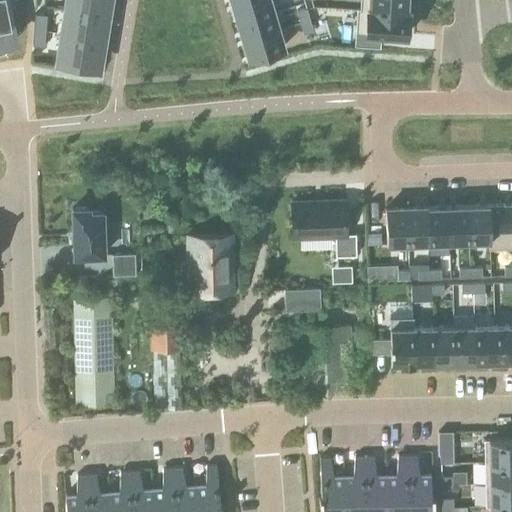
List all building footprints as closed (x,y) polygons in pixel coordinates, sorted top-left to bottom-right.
[(0,0),(0,41),(14,39),(7,6),(15,4),(13,0),(0,0)] [(67,0),(58,60),(97,66),(107,0),(67,0)] [(269,0),(248,0),(233,4),(239,22),(273,11),(269,0)] [(360,0),(360,8),(359,9),(405,12),(405,11),(405,0),(360,0)] [(310,19),(306,7),(299,10),(302,21),(310,19)] [(357,8),(354,44),(379,46),(380,33),(406,35),(408,12),(405,11),(405,12),(359,9),(360,8),(357,8)] [(273,11),(239,22),(244,39),(278,29),(273,11)] [(46,22),(47,14),(35,13),(34,21),(46,22)] [(313,31),(310,19),(302,21),(306,33),(313,31)] [(46,30),(46,22),(34,21),(34,29),(46,30)] [(45,38),(46,30),(34,29),(33,37),(45,38)] [(278,29),(244,39),(249,57),(283,47),(278,29)] [(44,46),(45,38),(33,37),(33,45),(44,46)] [(344,199),(291,201),(293,237),(335,235),(336,255),(356,255),(355,233),(345,234),(344,199)] [(511,203),(487,204),(489,240),(489,248),(511,247),(511,203)] [(487,204),(467,205),(468,240),(489,240),(487,204)] [(467,205),(447,206),(448,241),(468,240),(467,205)] [(426,206),(406,207),(407,243),(428,242),(426,206)] [(447,206),(426,206),(428,242),(448,241),(447,206)] [(89,207),(72,208),(74,255),(104,254),(103,211),(89,211),(89,207)] [(406,207),(385,208),(387,244),(407,243),(406,207)] [(234,288),(232,233),(186,235),(188,289),(234,288)] [(135,252),(112,253),(113,274),(135,274),(135,252)] [(343,264),(343,281),(351,281),(351,264),(343,264)] [(470,267),(459,267),(459,276),(471,276),(470,267)] [(482,267),(470,267),(471,276),(482,275),(482,267)] [(441,268),(429,269),(430,277),(441,277),(441,268)] [(409,269),(397,270),(397,275),(398,278),(400,278),(410,278),(409,269)] [(429,269),(418,269),(418,278),(430,277),(429,269)] [(410,278),(400,278),(400,287),(401,287),(412,286),(412,284),(411,278),(410,278)] [(511,280),(502,281),(502,290),(511,289),(511,280)] [(473,282),(461,283),(462,292),(473,291),(473,282)] [(484,282),(473,282),(473,291),(485,291),(484,282)] [(444,284),(432,284),(432,293),(444,293),(444,284)] [(319,287),(284,288),(285,309),(285,310),(320,308),(319,287)] [(401,287),(399,296),(421,301),(423,292),(401,287)] [(114,404),(112,295),(73,296),(75,405),(114,404)] [(413,317),(390,317),(391,363),(395,362),(395,365),(414,364),(414,362),(414,327),(413,317)] [(183,408),(183,406),(181,349),(184,349),(183,324),(152,325),(156,409),(183,408)] [(352,389),(350,324),(298,325),(300,391),(352,389)] [(511,324),(495,325),(496,360),(511,359),(511,324)] [(475,325),(454,326),(455,361),(476,361),(475,325)] [(495,325),(475,325),(476,361),(496,360),(495,325)] [(434,326),(414,327),(414,362),(435,362),(434,326)] [(454,326),(434,326),(435,362),(455,361),(454,326)] [(511,438),(483,439),(483,461),(511,460),(511,438)] [(452,453),(440,454),(440,462),(452,462),(452,453)] [(396,475),(386,475),(387,499),(408,498),(407,454),(398,454),(396,475)] [(417,454),(407,454),(408,498),(433,497),(433,494),(431,494),(430,474),(420,474),(417,454)] [(353,476),(343,476),(344,500),(365,499),(364,455),(355,455),(353,476)] [(374,455),(364,455),(365,499),(387,499),(386,475),(377,475),(374,455)] [(297,456),(299,486),(310,485),(309,456),(297,456)] [(321,497),(319,497),(319,499),(319,500),(344,500),(343,476),(333,476),(330,456),(320,456),(321,497)] [(511,460),(483,461),(484,483),(511,482),(511,460)] [(205,483),(195,484),(197,508),(222,507),(222,503),(220,503),(217,463),(206,464),(205,483)] [(182,466),(172,467),(176,510),(197,508),(195,484),(186,485),(182,466)] [(162,486),(152,487),(154,511),(176,510),(172,467),(163,467),(162,486)] [(139,469),(129,470),(132,511),(150,511),(154,511),(152,487),(143,488),(139,469)] [(119,490),(109,490),(110,511),(132,511),(129,470),(120,471),(119,490)] [(66,511),(89,511),(86,473),(77,474),(76,493),(65,494),(66,511)] [(96,473),(86,473),(89,511),(110,511),(109,490),(99,491),(96,473)] [(453,475),(441,475),(441,484),(453,484),(453,475)] [(511,482),(484,483),(484,504),(511,503),(511,482)] [(433,497),(408,498),(408,511),(431,511),(431,501),(433,501),(433,498),(433,497)] [(453,497),(441,497),(442,505),(454,505),(453,497)] [(408,511),(408,498),(387,499),(386,511),(408,511)] [(365,511),(365,499),(344,500),(343,511),(365,511)] [(386,511),(387,499),(365,499),(365,511),(386,511)] [(343,511),(344,500),(319,500),(319,504),(321,504),(321,511),(343,511)] [(490,511),(511,511),(511,503),(484,504),(484,505),(490,505),(490,511)]
